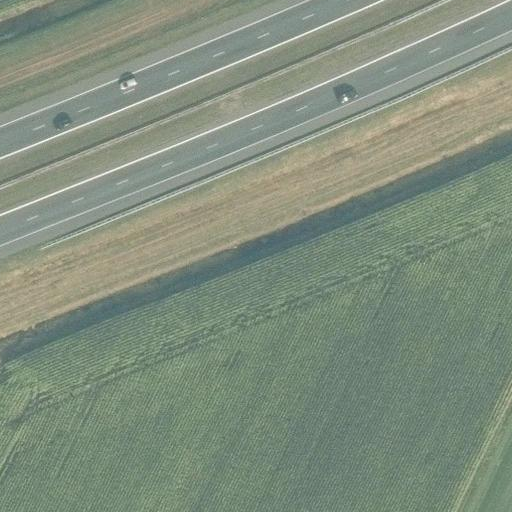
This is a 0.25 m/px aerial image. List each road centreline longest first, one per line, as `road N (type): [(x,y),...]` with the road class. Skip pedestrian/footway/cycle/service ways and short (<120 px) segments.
road 1 (motorway): [(0,231),(511,15)]
road 2 (motorway): [(349,0),(0,144)]
